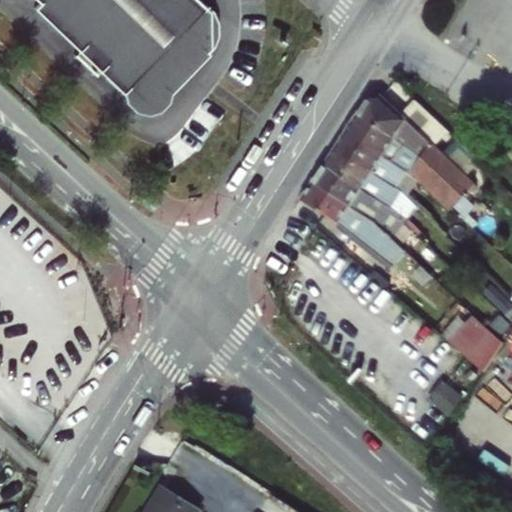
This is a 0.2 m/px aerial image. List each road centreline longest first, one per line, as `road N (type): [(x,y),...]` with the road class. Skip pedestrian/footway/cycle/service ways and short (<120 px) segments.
road 1 (secondary): [(215,294),(406,0)]
road 2 (primary): [(448,511),(215,294)]
road 3 (secondary): [(357,23),(194,274)]
road 4 (primary): [(197,321),(402,511)]
road 5 (primary): [(194,274),(0,97)]
road 6 (secondary): [(176,302),(47,511)]
road 7 (primary): [(0,141),(176,302)]
road 8 (secondary): [(78,511),(197,321)]
